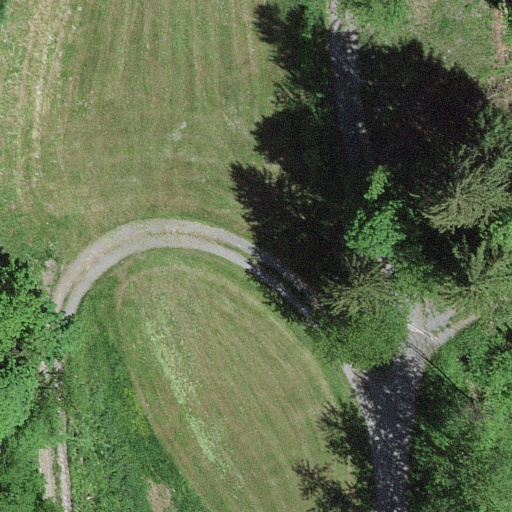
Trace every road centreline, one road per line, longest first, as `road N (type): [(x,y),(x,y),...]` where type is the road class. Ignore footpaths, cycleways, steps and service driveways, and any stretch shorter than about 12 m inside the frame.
road 1 (track): [(66,511),(59,329),(78,280),(102,254),(138,237),(209,237),(264,260),(358,363),(385,435)]
road 2 (track): [(348,0),(341,20),(403,362)]
road 3 (track): [(394,511),(385,435),(403,362)]
road 4 (track): [(403,362),(511,285)]
